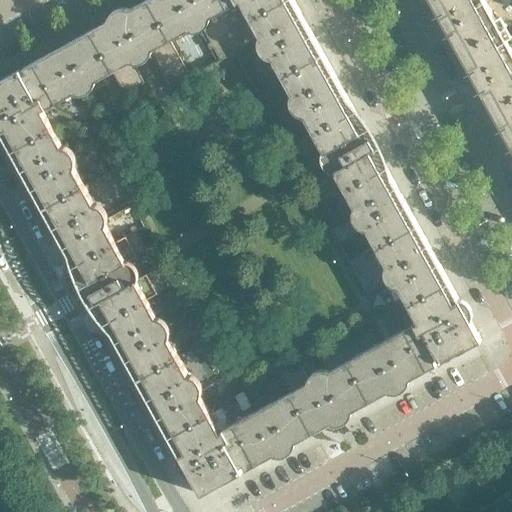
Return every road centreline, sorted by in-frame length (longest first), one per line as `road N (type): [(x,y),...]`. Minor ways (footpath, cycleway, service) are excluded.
road 1 (residential): [(331,0),(511,327)]
road 2 (tertiary): [(170,511),(0,210)]
road 3 (residential): [(263,511),(511,373)]
road 4 (residential): [(511,207),(396,0)]
